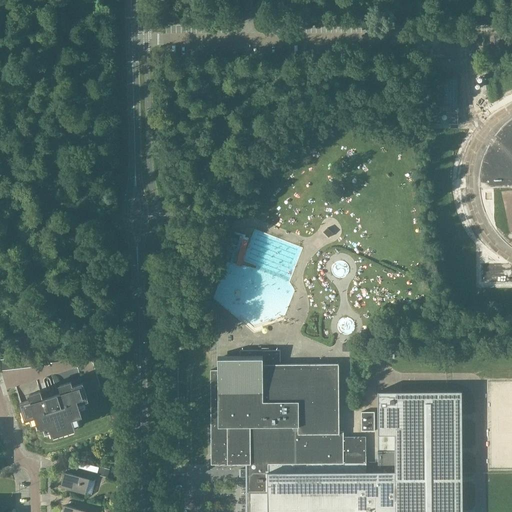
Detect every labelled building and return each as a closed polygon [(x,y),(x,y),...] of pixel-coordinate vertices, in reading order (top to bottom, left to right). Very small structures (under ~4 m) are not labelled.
[(457,75),(429,75),(429,125),(443,125),(457,125),(457,75)] [(384,106),(387,116),(407,110),(404,100),(384,106)] [(327,228),(323,232),(329,238),(333,234),(327,228)] [(417,302),(359,303),(359,358),(351,359),(351,392),(377,392),(461,391),(462,391),(462,355),(481,354),(480,321),(481,321),(481,311),(465,311),(437,312),(437,298),(416,298),(417,302)] [(210,370),(210,465),(245,464),(245,469),(240,469),(240,473),(240,477),(245,477),(245,482),(270,482),(269,464),(365,463),(365,437),(343,437),(343,431),(339,431),(338,364),(280,364),(280,350),(239,350),(239,358),(217,359),(217,370),(210,370)] [(92,361),(101,388),(111,385),(103,358),(92,361)] [(30,400),(20,403),(25,420),(29,418),(31,424),(37,423),(39,428),(43,427),(45,433),(51,432),(52,436),(74,429),(73,425),(79,423),(77,417),(81,415),(79,409),(85,407),(83,401),(87,400),(82,383),(72,387),(70,382),(59,385),(62,393),(42,399),(40,391),(29,395),(30,400)] [(270,482),(245,482),(245,511),(462,511),(461,391),(377,392),(378,472),(366,472),(365,463),(269,464),(270,482)] [(374,412),(361,412),(361,431),(374,431),(374,412)] [(94,481),(96,474),(80,470),(78,476),(64,472),(60,488),(85,494),(89,480),(94,481)] [(95,511),(97,507),(80,503),(78,509),(64,506),(62,511),(95,511)]
